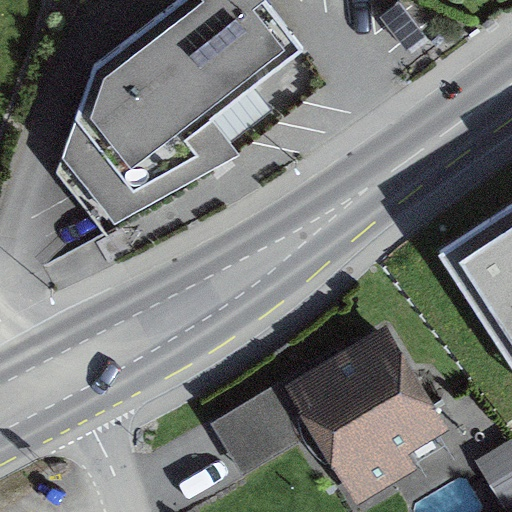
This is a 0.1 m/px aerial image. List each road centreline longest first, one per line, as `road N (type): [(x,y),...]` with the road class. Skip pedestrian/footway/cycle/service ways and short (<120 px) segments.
road 1 (primary): [(66,371),(279,250),(511,81)]
road 2 (unclassified): [(127,511),(66,371)]
